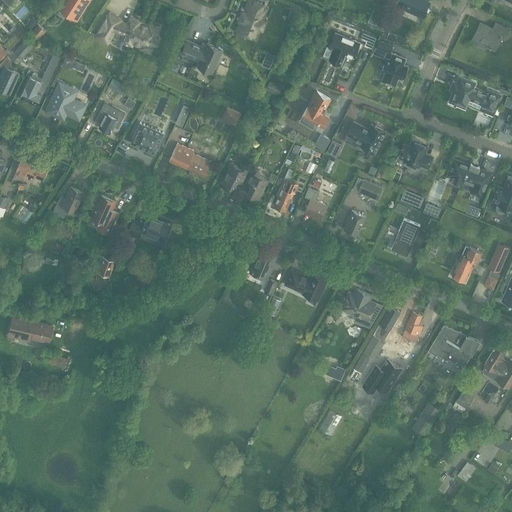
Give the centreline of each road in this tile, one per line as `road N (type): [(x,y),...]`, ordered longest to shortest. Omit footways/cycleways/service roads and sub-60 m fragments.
road 1 (unclassified): [(511,327),(0,120)]
road 2 (residential): [(408,117),(461,0)]
